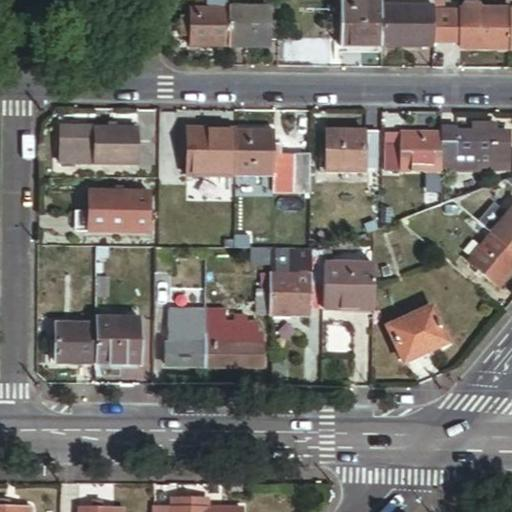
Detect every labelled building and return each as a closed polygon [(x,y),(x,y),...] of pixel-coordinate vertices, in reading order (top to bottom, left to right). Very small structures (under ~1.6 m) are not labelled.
[(206,0),(206,12),(228,12),(228,10),(228,0),(206,0)] [(382,0),(340,0),(339,49),(381,49),(382,8),(382,0)] [(404,0),(382,0),(382,8),(405,8),(404,0)] [(404,0),(405,8),(420,8),(420,0),(404,0)] [(446,0),(433,0),(433,9),(433,46),(461,47),(462,12),(447,12),(446,0)] [(405,8),(382,8),(381,49),(420,50),(420,8),(405,8)] [(433,9),(420,8),(420,50),(433,50),(433,46),(433,9)] [(228,12),(228,47),(269,48),(269,40),(269,25),(269,10),(228,10),(228,12)] [(191,47),(228,47),(228,12),(206,12),(192,11),(191,20),(191,36),(191,47)] [(509,50),(510,13),(462,12),(461,47),(461,50),(509,50)] [(191,20),(181,20),(181,36),(191,36),(191,20)] [(455,134),(455,155),(477,155),(508,156),(508,134),(493,134),(493,126),(474,126),(474,134),(455,134)] [(92,153),(92,131),(59,130),(59,153),(92,153)] [(441,134),(441,155),(455,155),(455,134),(455,130),(441,130),(441,134)] [(92,153),(59,153),(59,167),(137,168),(137,131),(92,131),(92,153)] [(235,179),(235,132),(188,132),(187,178),(235,179)] [(274,133),(235,132),(235,179),(273,179),(273,155),(274,146),(274,133)] [(364,175),(364,134),(325,133),(325,174),(364,175)] [(411,144),(411,134),(400,133),(400,144),(411,144)] [(377,134),(364,134),(364,175),(371,175),(371,168),(377,168),(377,134)] [(441,155),(441,134),(411,134),(411,144),(400,144),(400,173),(440,173),(440,172),(441,155)] [(282,146),(274,146),(273,155),(282,155),(282,146)] [(282,155),(273,155),(273,179),(310,179),(310,156),(282,155)] [(455,155),(441,155),(440,172),(477,172),(477,155),(455,155)] [(508,156),(477,155),(477,172),(507,172),(508,156)] [(310,179),(273,179),(273,197),(309,197),(310,179)] [(494,186),(470,196),(476,211),(500,202),(494,186)] [(391,191),(380,191),(380,223),(391,223),(391,191)] [(148,195),(88,194),(88,234),(148,234),(148,195)] [(480,226),(491,235),(505,219),(494,209),(480,226)] [(511,210),(505,219),(491,235),(511,253),(511,210)] [(491,235),(480,226),(473,234),(484,244),(491,235)] [(511,274),(511,253),(491,235),(484,244),(467,264),(499,291),(511,274)] [(235,237),(235,242),(235,250),(250,250),(250,238),(235,237)] [(235,250),(235,242),(225,242),(225,250),(235,250)] [(272,250),(271,276),(295,276),(295,262),(310,263),(310,276),(310,311),(323,311),(324,264),(324,251),(272,250)] [(172,252),(155,251),(155,277),(172,277),(172,252)] [(295,262),(295,276),(310,276),(310,263),(295,262)] [(372,312),(372,265),(324,264),(323,311),(372,312)] [(271,317),(271,276),(262,276),(262,291),(257,291),(257,318),(271,318),(271,317)] [(295,276),(271,276),(271,317),(310,317),(310,311),(310,276),(295,276)] [(431,310),(387,330),(403,366),(447,346),(431,310)] [(205,314),(205,338),(258,338),(258,327),(247,327),(235,326),(225,326),(226,312),(205,312),(205,314)] [(205,314),(170,314),(170,367),(204,367),(205,338),(205,314)] [(69,317),(69,325),(95,326),(95,320),(96,317),(69,317)] [(138,320),(95,320),(95,326),(95,366),(137,367),(138,320)] [(95,366),(95,326),(69,325),(56,325),(55,343),(55,348),(55,365),(95,366)] [(258,338),(205,338),(204,367),(262,368),(262,338),(258,338)] [(171,511),(172,502),(172,487),(153,487),(152,511),(171,511)] [(63,492),(62,511),(77,511),(77,492),(63,492)] [(172,502),(171,511),(197,511),(197,502),(172,502)] [(207,511),(207,502),(197,502),(197,511),(207,511)]
